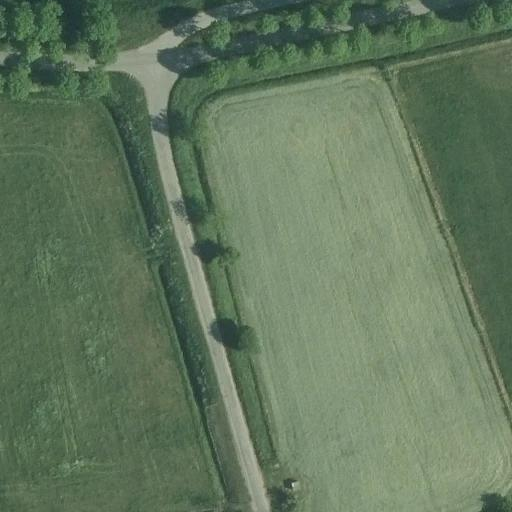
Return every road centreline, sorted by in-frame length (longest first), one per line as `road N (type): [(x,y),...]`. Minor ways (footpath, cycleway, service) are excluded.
road 1 (unclassified): [(261,511),(161,146),(156,64)]
road 2 (unclassified): [(156,64),(442,0)]
road 3 (unclassified): [(156,64),(0,58)]
